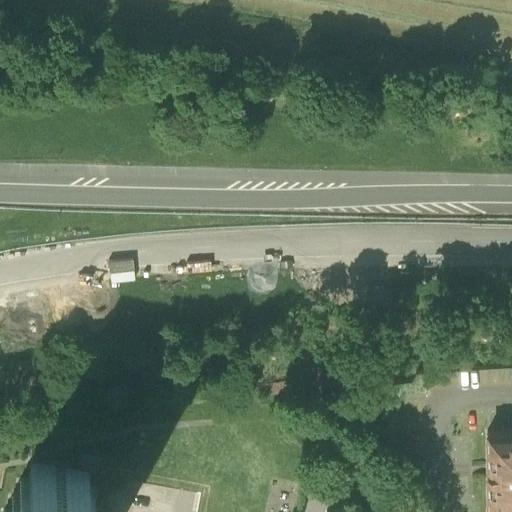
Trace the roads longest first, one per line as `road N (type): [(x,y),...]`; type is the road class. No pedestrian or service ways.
road 1 (motorway): [(0,268),(245,245),(511,244)]
road 2 (motorway): [(511,194),(0,194)]
